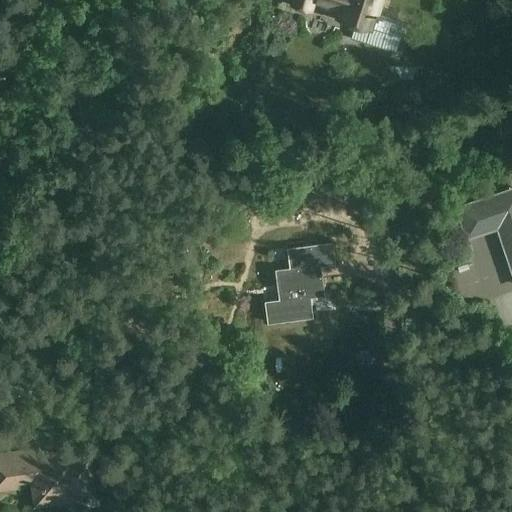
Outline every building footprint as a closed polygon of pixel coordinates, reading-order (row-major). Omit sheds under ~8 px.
[(314,2),(340,9),(337,17),(371,27),(378,0),(293,0),(292,3),(312,9),(314,2)] [(511,112),(499,114),(501,138),(511,137),(511,112)] [(288,182),(315,192),(324,167),(296,158),(288,182)] [(501,224),(511,258),(511,201),(509,192),(460,208),(468,235),(501,224)] [(268,324),(314,318),(312,298),(326,296),(322,266),(336,264),(333,242),(287,247),(289,267),(275,269),(279,299),(265,301),(268,324)] [(44,451),(0,455),(0,489),(18,488),(17,484),(33,482),(36,504),(79,499),(72,455),(44,458),(44,451)]
